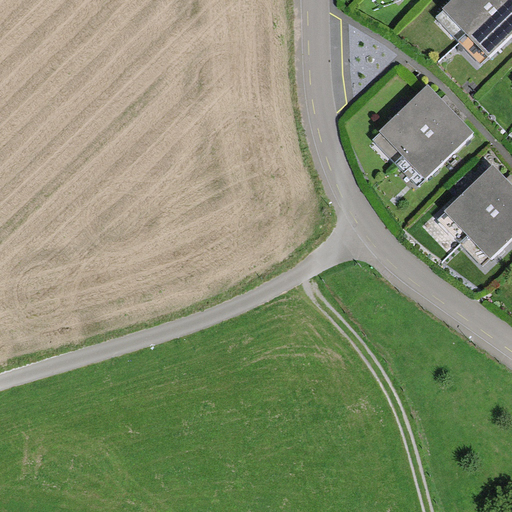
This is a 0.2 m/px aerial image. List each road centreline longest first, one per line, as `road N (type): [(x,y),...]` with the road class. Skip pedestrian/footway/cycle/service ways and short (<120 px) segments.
road 1 (residential): [(314,0),(318,105),(357,211),(417,274),(511,343)]
road 2 (track): [(0,383),(201,318),(333,255),(368,227)]
road 3 (track): [(429,511),(384,378),(294,276)]
